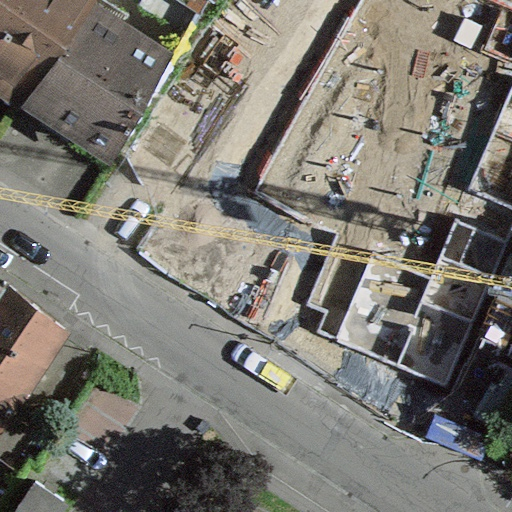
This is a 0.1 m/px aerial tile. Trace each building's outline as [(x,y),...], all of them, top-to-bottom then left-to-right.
[(0,0),(0,71),(8,61),(35,81),(90,3),(91,0),(0,0)] [(319,333),(449,386),(489,291),(511,233),(511,12),(481,0),(454,0),(443,28),(403,11),(357,125),(398,141),(365,222),(348,216),(318,290),(334,296),(319,333)] [(28,92),(117,151),(133,123),(170,56),(90,3),(35,81),(28,92)] [(38,369),(66,325),(8,281),(4,286),(0,292),(0,426),(25,389),(24,388),(37,369),(38,369)] [(53,511),(64,497),(37,479),(19,506),(27,511),(53,511)]
